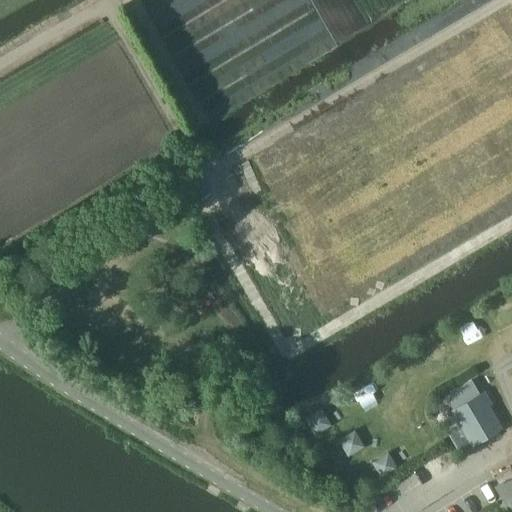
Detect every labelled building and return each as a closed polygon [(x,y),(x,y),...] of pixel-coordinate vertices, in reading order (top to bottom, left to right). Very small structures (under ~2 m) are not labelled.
[(176,181),(189,205),(210,193),(196,170),(176,181)] [(445,395),(473,443),(500,427),(472,379),(445,395)] [(306,418),(315,433),(327,426),(318,411),(306,418)] [(339,439),(348,455),(360,448),(351,432),(339,439)] [(372,461),(382,477),(394,470),(385,454),(372,461)] [(511,510),(511,476),(497,485),(511,510)]
